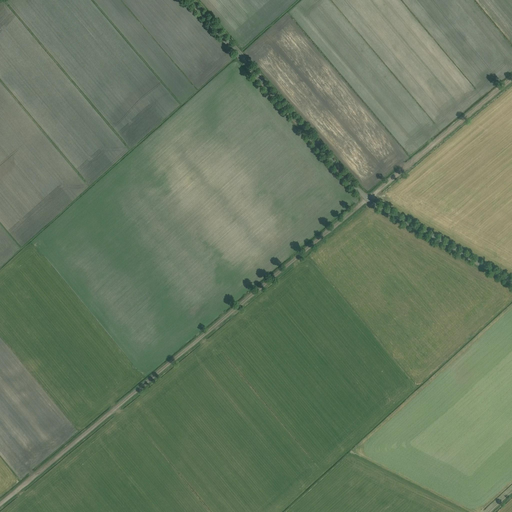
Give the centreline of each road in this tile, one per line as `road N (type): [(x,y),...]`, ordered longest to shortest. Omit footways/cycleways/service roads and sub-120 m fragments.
road 1 (track): [(511,79),(0,503)]
road 2 (unclassified): [(511,282),(360,192),(191,0)]
